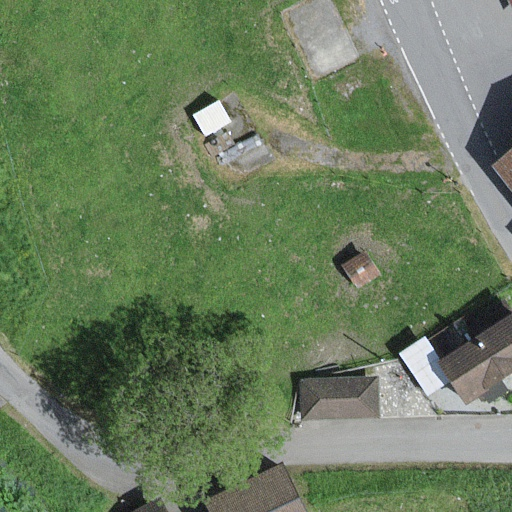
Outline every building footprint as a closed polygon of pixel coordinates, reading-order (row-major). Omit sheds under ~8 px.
[(511,158),(494,174),(511,193),(511,158)] [(511,290),(507,282),(433,328),(443,345),(511,302),(511,290)] [(511,370),(511,315),(472,339),(475,345),(441,366),(461,400),(511,370)] [(377,381),(303,382),(304,420),(378,418),(377,381)] [(301,511),(283,471),(207,504),(210,511),(301,511)] [(161,511),(156,502),(138,511),(161,511)]
